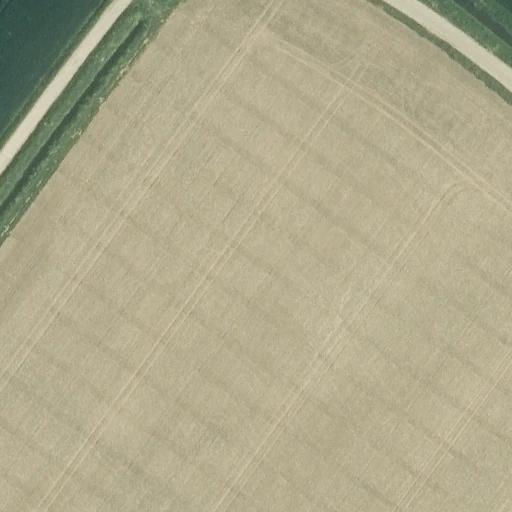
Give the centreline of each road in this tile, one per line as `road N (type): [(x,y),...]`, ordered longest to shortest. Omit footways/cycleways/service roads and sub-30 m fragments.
road 1 (track): [(0,170),(131,0)]
road 2 (unclassified): [(511,94),(390,0)]
